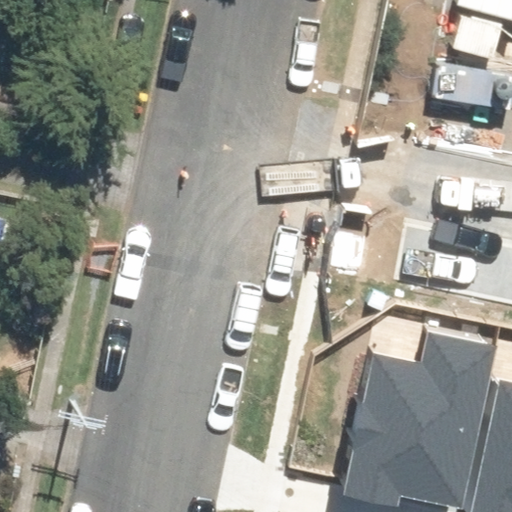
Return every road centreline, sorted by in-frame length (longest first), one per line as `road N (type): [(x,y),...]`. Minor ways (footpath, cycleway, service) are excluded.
road 1 (tertiary): [(154,511),(238,142)]
road 2 (residential): [(238,142),(511,199)]
road 3 (tertiary): [(238,142),(268,0)]
